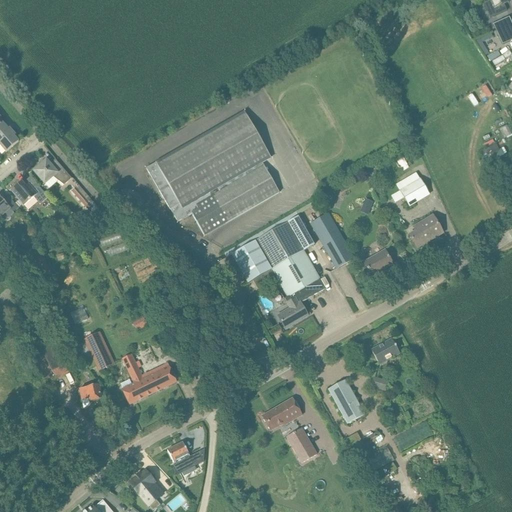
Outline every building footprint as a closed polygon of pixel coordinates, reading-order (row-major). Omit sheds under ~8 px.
[(490,0),(491,0),(483,4),(490,19),(507,11),(504,4),(507,2),(506,0),(490,0)] [(511,23),(509,17),(493,25),(502,45),(511,40),(511,23)] [(204,236),(205,236),(279,193),(262,163),(271,158),(244,113),(146,169),(170,210),(171,210),(178,222),(192,214),(204,236)] [(3,124),(0,127),(0,142),(12,132),(11,130),(9,131),(3,124)] [(506,129),(510,128),(508,125),(501,128),(505,137),(509,135),(506,129)] [(12,132),(0,142),(0,145),(6,153),(19,142),(13,135),(14,134),(12,132)] [(500,152),(496,144),(481,152),(483,156),(491,152),(493,155),(483,160),(489,171),(510,160),(505,149),(500,152)] [(62,168),(55,160),(50,165),(46,161),(41,165),(39,164),(34,168),(35,170),(34,172),(44,184),(53,177),(64,186),(72,179),(62,168)] [(409,207),(429,195),(420,180),(400,191),(409,207)] [(24,206),(34,198),(40,205),(48,198),(35,183),(30,187),(28,185),(25,187),(21,182),(11,191),(17,199),(24,206)] [(89,211),(93,209),(76,189),(72,192),(89,211)] [(0,223),(18,209),(7,196),(2,200),(0,197),(0,223)] [(295,213),(225,255),(227,259),(232,257),(256,242),(272,270),(276,278),(279,283),(283,290),(288,297),(292,295),(298,305),(300,304),(325,289),(315,271),(304,252),(288,224),(298,218),(295,213)] [(311,224),(337,269),(354,259),(328,214),(311,224)] [(58,224),(65,223),(63,216),(56,217),(58,224)] [(409,236),(412,240),(417,249),(424,244),(423,243),(433,237),(434,238),(443,233),(433,216),(414,228),(416,232),(409,236)] [(298,218),(288,224),(304,252),(314,246),(299,220),(298,218)] [(50,238),(41,241),(44,249),(53,246),(50,238)] [(256,242),(232,257),(247,284),(253,281),(272,270),(256,242)] [(393,265),(386,252),(364,265),(373,279),(380,274),(380,273),(393,265)] [(31,262),(43,283),(52,278),(40,257),(31,262)] [(272,270),(253,281),(257,289),(271,281),(276,278),(272,270)] [(276,278),(271,281),(274,286),(279,283),(276,278)] [(290,309),(278,316),(285,329),(286,329),(285,327),(291,324),(292,325),(308,316),(300,304),(298,305),(292,295),(288,297),(284,299),(290,309)] [(147,325),(142,316),(132,322),(137,331),(147,325)] [(264,323),(268,329),(272,327),(268,320),(264,323)] [(68,364),(63,357),(68,354),(61,340),(51,345),(44,330),(36,335),(40,342),(37,343),(56,379),(68,372),(65,366),(68,364)] [(98,333),(85,340),(86,342),(97,367),(99,372),(113,365),(98,333)] [(399,354),(396,349),(391,340),(371,351),(379,365),(399,354)] [(134,384),(132,385),(129,380),(120,384),(123,390),(122,390),(129,405),(176,382),(168,364),(142,377),(131,356),(122,360),(134,384)] [(365,415),(350,389),(345,381),(328,390),(347,425),(365,415)] [(382,382),(380,390),(386,391),(388,384),(382,382)] [(80,390),(80,392),(82,401),(88,400),(89,402),(102,399),(99,390),(99,386),(80,390)] [(262,417),(267,426),(270,432),(282,425),(283,427),(302,415),(293,399),(262,417)] [(317,455),(301,429),(286,438),(302,464),(317,455)] [(205,450),(204,450),(204,453),(199,452),(190,457),(183,443),(167,451),(173,463),(174,462),(175,465),(172,466),(177,476),(180,475),(194,468),(193,470),(203,471),(205,450)] [(149,476),(146,472),(130,484),(140,496),(149,507),(164,496),(155,484),(149,476)] [(177,476),(175,478),(177,483),(183,480),(180,475),(177,476)] [(111,511),(103,501),(94,509),(92,507),(86,511),(85,511),(83,511),(111,511)]
